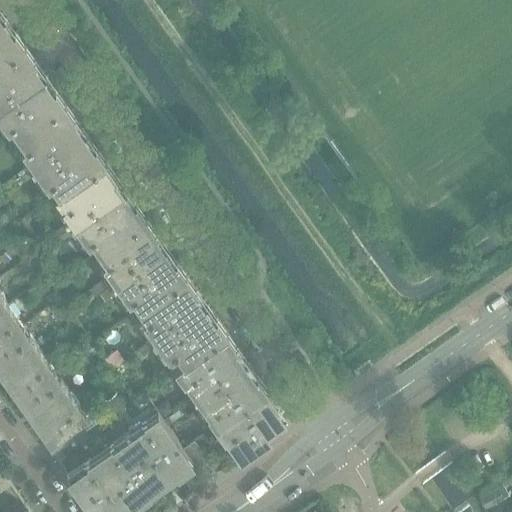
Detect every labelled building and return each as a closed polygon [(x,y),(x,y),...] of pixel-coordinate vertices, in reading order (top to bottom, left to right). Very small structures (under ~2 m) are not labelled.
[(0,63),(26,45),(5,16),(0,9),(0,63)] [(65,102),(45,74),(26,45),(0,63),(0,116),(8,127),(12,124),(19,134),(65,102)] [(106,159),(85,130),(65,102),(19,134),(26,144),(22,147),(48,184),(52,181),(60,191),(106,159)] [(146,216),(126,188),(106,159),(60,191),(67,200),(66,201),(64,202),(62,203),(89,242),(93,239),(100,248),(146,216)] [(21,181),(29,176),(26,172),(18,178),(21,181)] [(187,274),(166,245),(146,216),(100,248),(107,258),(102,261),(116,281),(129,299),(134,296),(141,306),(187,274)] [(59,235),(70,228),(66,222),(55,230),(59,235)] [(62,239),(73,232),(70,228),(59,235),(62,239)] [(227,332),(207,303),(187,274),(141,306),(147,315),(142,318),(162,345),(170,356),(174,353),(181,363),(227,332)] [(100,292),(109,285),(103,277),(86,290),(91,297),(100,292)] [(105,299),(115,291),(110,285),(109,285),(100,292),(105,299)] [(0,339),(31,318),(15,295),(7,301),(0,290),(0,339)] [(48,358),(32,336),(40,330),(31,318),(0,339),(0,366),(1,368),(0,368),(0,369),(4,375),(5,374),(18,392),(51,370),(45,360),(48,358)] [(268,389),(247,360),(227,332),(181,363),(176,366),(184,378),(187,376),(211,410),(209,412),(217,424),(268,389)] [(143,355),(155,346),(151,341),(139,350),(143,355)] [(101,356),(96,349),(91,352),(86,345),(73,354),(79,363),(91,355),(94,360),(101,356)] [(122,361),(114,350),(106,355),(113,367),(122,361)] [(78,402),(69,389),(60,375),(57,378),(51,370),(18,392),(32,412),(30,412),(35,419),(36,418),(50,437),(65,426),(83,414),(76,403),(78,402)] [(285,423),(273,405),(277,402),(268,389),(217,424),(225,436),(228,434),(242,453),(285,423)] [(128,405),(117,390),(106,398),(121,419),(128,405)] [(184,447),(163,418),(156,409),(144,417),(146,420),(114,443),(112,440),(99,449),(135,501),(149,491),(146,486),(175,466),(178,470),(192,460),(184,447)] [(52,450),(72,436),(65,426),(50,437),(45,440),(52,450)] [(207,459),(195,440),(184,447),(192,460),(196,467),(207,459)] [(135,501),(99,449),(89,455),(91,459),(69,475),(95,511),(108,511),(118,506),(121,510),(135,501)] [(0,487),(10,481),(2,470),(0,472),(0,487)] [(503,498),(497,487),(480,496),(486,507),(503,498)]
